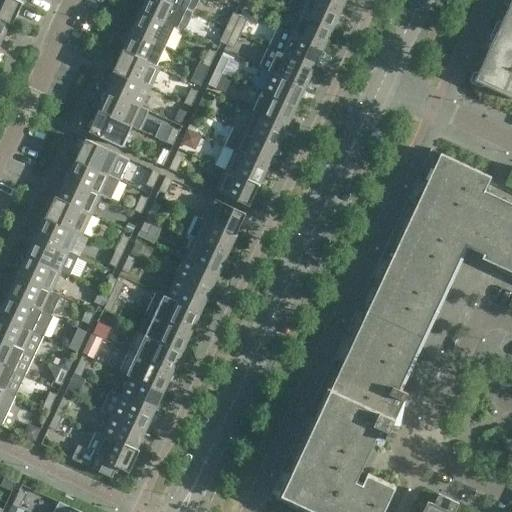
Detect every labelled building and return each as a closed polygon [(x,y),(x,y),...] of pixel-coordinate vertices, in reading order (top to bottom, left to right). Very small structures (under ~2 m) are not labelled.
[(12,25),(22,4),(13,0),(0,0),(0,16),(10,22),(9,24),(12,25)] [(183,8),(167,0),(146,0),(141,12),(174,28),(184,32),(185,30),(193,14),(193,12),(192,12),(183,8)] [(167,0),(183,8),(192,12),(196,7),(198,3),(199,0),(167,0)] [(252,9),(256,0),(247,0),(245,6),(252,9)] [(332,29),(341,9),(321,0),(305,0),(299,13),(332,29)] [(345,0),(321,0),(341,9),(345,0)] [(478,73),(477,72),(476,72),(475,72),(474,73),(473,74),(470,79),(470,80),(470,81),(470,82),(471,83),(472,83),(480,87),(481,87),(482,87),(483,86),(484,85),(511,98),(511,0),(502,23),(505,24),(501,33),(500,32),(499,34),(500,35),(496,43),(493,42),(478,73)] [(165,47),(174,28),(141,12),(132,32),(165,47)] [(232,31),(239,16),(233,13),(226,28),(232,31)] [(323,48),(332,29),(299,13),(290,33),(323,48)] [(9,24),(10,22),(0,16),(0,41),(1,42),(9,24)] [(247,20),(239,16),(232,31),(240,34),(247,20)] [(226,45),(232,31),(226,28),(219,42),(226,45)] [(234,49),(240,34),(232,31),(226,45),(234,49)] [(156,67),(156,66),(165,47),(132,32),(123,52),(156,67)] [(314,69),(323,48),(290,33),(281,53),(314,69)] [(209,68),(216,53),(209,50),(202,64),(209,68)] [(160,67),(156,66),(156,67),(123,52),(113,72),(117,74),(117,72),(150,88),(160,67)] [(304,88),(314,69),(281,53),(271,73),(304,88)] [(222,56),(215,70),(222,74),(229,59),(222,56)] [(207,69),(198,65),(192,78),(201,82),(207,69)] [(215,88),(222,74),(215,70),(208,85),(215,88)] [(141,108),(150,88),(117,72),(117,74),(108,92),(141,108)] [(295,108),(304,88),(271,73),(262,93),(295,108)] [(191,107),(198,92),(191,89),(184,104),(191,107)] [(132,127),(141,108),(108,92),(99,112),(132,127)] [(287,127),(295,108),(262,93),(253,111),(287,127)] [(204,94),(197,109),(204,113),(205,113),(212,98),(204,94)] [(176,118),(182,121),(187,111),(180,108),(176,118)] [(197,128),(204,113),(197,109),(190,124),(197,128)] [(277,147),(287,127),(253,111),(244,132),(277,147)] [(122,148),(132,127),(99,112),(89,132),(122,148)] [(268,167),(277,147),(244,132),(234,127),(224,147),(235,151),(268,167)] [(180,131),(179,131),(172,128),(166,143),(173,146),(180,131)] [(189,132),(184,142),(192,146),(197,136),(189,132)] [(86,139),(76,160),(109,176),(119,155),(86,139)] [(163,148),(156,163),(163,167),(170,152),(163,148)] [(259,186),(268,167),(235,151),(226,171),(259,186)] [(169,169),(176,173),(183,158),(176,154),(169,169)] [(511,204),(485,192),(492,177),(441,154),(282,496),(317,511),(384,511),(396,487),(368,474),(363,484),(356,482),(378,435),(387,439),(393,425),(394,425),(408,394),(402,391),(469,248),(484,255),(482,259),(511,272),(511,204)] [(119,181),(109,176),(76,160),(67,180),(100,195),(110,200),(119,181)] [(146,185),(153,189),(160,174),(153,171),(146,185)] [(249,207),(259,186),(226,171),(216,191),(249,207)] [(166,195),(173,180),(165,176),(158,191),(166,195)] [(91,215),(100,195),(67,180),(58,198),(58,200),(91,215)] [(141,196),(134,211),(141,214),(148,199),(141,196)] [(82,234),(91,215),(58,200),(58,198),(55,197),(45,218),(82,234)] [(236,235),(246,214),(213,199),(203,220),(236,235)] [(153,202),(146,217),(154,220),(161,205),(153,202)] [(227,255),(236,235),(203,220),(194,215),(185,235),(194,239),(227,255)] [(147,235),(154,220),(146,217),(140,231),(147,235)] [(81,235),(82,234),(45,218),(36,237),(69,253),(78,234),(81,235)] [(122,235),(116,250),(123,254),(130,239),(122,235)] [(78,257),(69,253),(36,237),(27,257),(60,272),(69,276),(78,257)] [(218,275),(227,255),(194,239),(185,259),(218,275)] [(137,257),(142,247),(135,244),(131,254),(137,257)] [(116,268),(123,254),(116,250),(109,265),(116,268)] [(136,259),(128,256),(121,271),(129,274),(136,259)] [(51,293),(60,272),(27,257),(18,277),(51,293)] [(209,294),(218,275),(185,259),(176,279),(209,294)] [(60,297),(51,293),(18,277),(9,297),(42,312),(51,317),(60,297)] [(110,295),(117,280),(110,277),(103,292),(110,295)] [(200,314),(209,294),(176,279),(167,298),(200,314)] [(124,284),(117,280),(110,295),(117,299),(124,284)] [(100,290),(93,305),(103,310),(110,295),(103,292),(100,290)] [(200,314),(167,298),(156,293),(147,313),(191,333),(200,314)] [(111,313),(117,299),(110,295),(103,310),(111,313)] [(0,316),(32,332),(42,312),(9,297),(0,315),(0,316)] [(87,310),(81,322),(88,325),(93,313),(87,310)] [(181,353),(191,333),(147,313),(137,333),(138,333),(181,353)] [(43,337),(32,332),(0,316),(0,340),(34,357),(43,337)] [(77,353),(86,333),(77,329),(68,349),(77,353)] [(172,373),(181,353),(138,333),(129,353),(172,373)] [(93,359),(102,340),(92,335),(83,354),(93,359)] [(0,364),(24,377),(34,357),(0,340),(0,364)] [(163,393),(172,373),(129,353),(119,373),(130,378),(163,393)] [(88,362),(81,359),(80,359),(73,374),(74,374),(81,377),(88,362)] [(0,388),(15,396),(24,377),(0,364),(0,388)] [(68,371),(61,368),(54,383),(61,386),(68,371)] [(81,377),(74,374),(67,389),(78,394),(85,380),(81,377)] [(154,413),(163,393),(130,378),(120,397),(154,413)] [(0,425),(1,427),(15,396),(0,388),(0,425)] [(49,392),(42,407),(50,411),(57,396),(49,392)] [(144,433),(154,413),(120,397),(110,393),(101,412),(111,417),(144,433)] [(69,402),(63,399),(62,398),(55,414),(62,418),(69,402)] [(56,431),(62,418),(55,414),(48,428),(56,431)] [(136,450),(144,433),(111,417),(102,436),(102,437),(135,452),(136,450)] [(35,441),(40,429),(28,423),(23,435),(35,441)] [(140,451),(136,450),(135,452),(102,437),(102,436),(96,433),(87,450),(78,446),(72,459),(112,478),(117,467),(130,473),(140,451)] [(0,486),(12,492),(16,483),(4,478),(0,486)] [(19,490),(12,505),(19,509),(26,494),(19,490)] [(455,511),(459,503),(439,494),(434,504),(428,501),(423,511),(455,511)] [(80,511),(59,502),(54,511),(80,511)]
